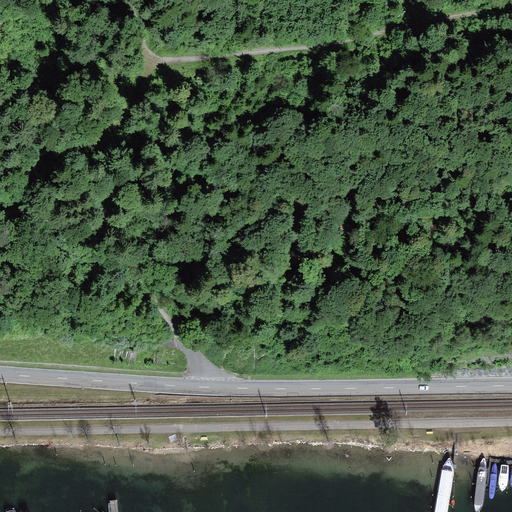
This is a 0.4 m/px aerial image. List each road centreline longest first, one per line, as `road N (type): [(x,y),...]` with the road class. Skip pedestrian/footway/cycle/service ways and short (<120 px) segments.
road 1 (primary): [(511,385),(253,388),(0,374)]
road 2 (track): [(154,58),(261,53),(511,9)]
road 3 (track): [(28,203),(32,166),(45,154),(91,145),(115,127),(154,58)]
